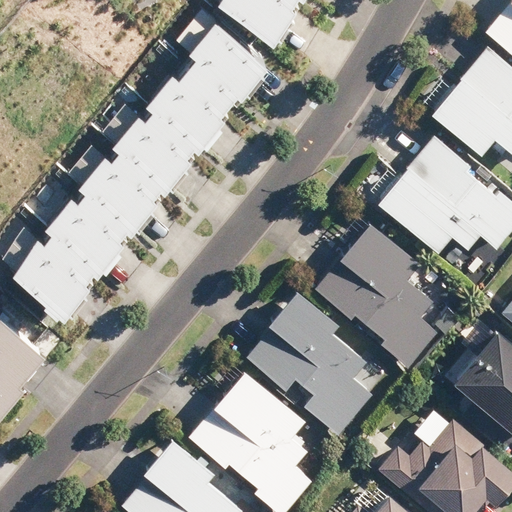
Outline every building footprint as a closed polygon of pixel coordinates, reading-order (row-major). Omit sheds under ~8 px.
[(232,0),(274,27),(291,0),(232,0)] [(511,0),(494,0),(475,22),(511,54),(511,0)] [(215,13),(181,54),(231,94),(265,53),(215,13)] [(511,68),(480,37),(421,98),(475,150),(489,136),(511,157),(511,156),(511,68)] [(181,54),(148,96),(197,136),(231,94),(181,54)] [(148,96),(114,137),(163,178),(197,136),(148,96)] [(511,204),(431,128),(370,193),(423,243),(448,228),(464,242),(475,231),(492,247),(511,225),(511,204)] [(114,137),(80,179),(129,219),(163,178),(114,137)] [(80,179),(46,221),(96,261),(129,219),(80,179)] [(466,296),(368,209),(300,285),(398,372),(466,296)] [(46,221),(12,262),(62,302),(96,261),(46,221)] [(390,387),(289,295),(237,350),(338,443),(390,387)] [(0,307),(0,399),(23,372),(20,369),(43,343),(0,307)] [(511,324),(504,318),(462,369),(483,387),(467,406),(508,440),(511,435),(511,324)] [(299,416),(227,359),(169,432),(270,511),(278,511),(306,478),(290,457),(304,439),(289,428),(299,416)] [(487,436),(452,405),(414,448),(403,439),(384,461),(442,511),(467,511),(469,510),(471,511),(473,511),(497,486),(504,492),(511,482),(511,449),(491,432),(487,436)] [(237,511),(160,440),(110,493),(129,511),(237,511)] [(433,511),(397,481),(376,506),(365,497),(352,511),(433,511)]
